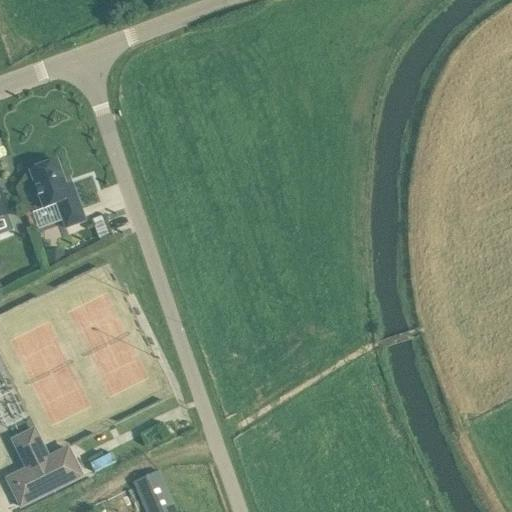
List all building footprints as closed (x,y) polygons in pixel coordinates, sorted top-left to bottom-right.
[(58,204),(67,229),(87,222),(73,186),(68,188),(58,162),(31,172),(38,191),(45,209),(58,204)] [(0,217),(8,215),(0,192),(0,217)] [(48,254),(49,269),(56,268),(64,264),(63,253),(48,254)] [(26,477),(19,481),(7,487),(17,509),(77,480),(66,458),(47,467),(33,438),(12,448),(26,477)] [(135,483),(146,511),(177,511),(160,472),(135,483)]
